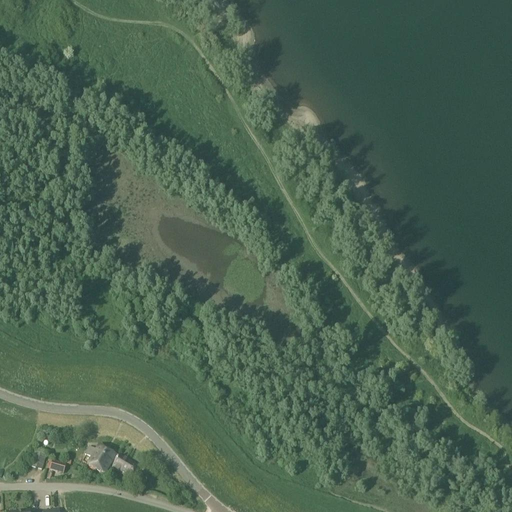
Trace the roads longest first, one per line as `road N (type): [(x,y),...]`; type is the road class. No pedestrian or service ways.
road 1 (unclassified): [(223,511),(131,418),(34,406),(0,392)]
road 2 (unclassified): [(0,487),(114,491),(183,511)]
